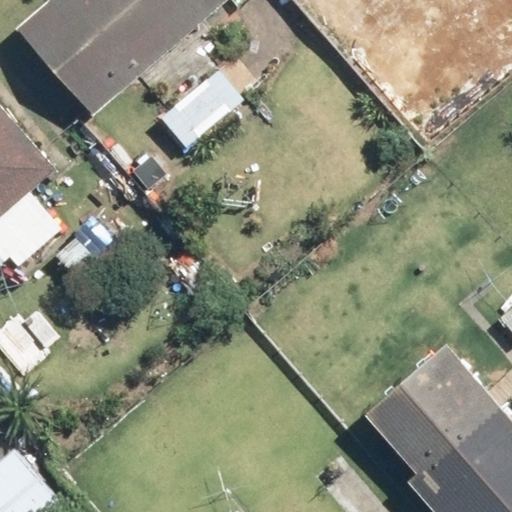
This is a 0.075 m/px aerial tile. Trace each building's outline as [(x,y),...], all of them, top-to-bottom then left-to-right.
[(63,0),(26,34),(100,116),(229,0),(63,0)] [(437,4),(371,57),(424,122),(489,70),(437,4)] [(196,84),(164,113),(194,145),(246,96),(206,53),(186,72),(196,84)] [(0,216),(51,172),(0,112),(0,216)] [(347,130),(308,166),(337,197),(376,162),(347,130)] [(82,227),(53,255),(138,344),(167,315),(82,227)] [(511,297),(488,319),(511,346),(511,297)] [(511,511),(511,432),(445,354),(373,415),(456,511),(511,511)] [(0,470),(0,511),(52,511),(56,509),(13,459),(0,470)]
